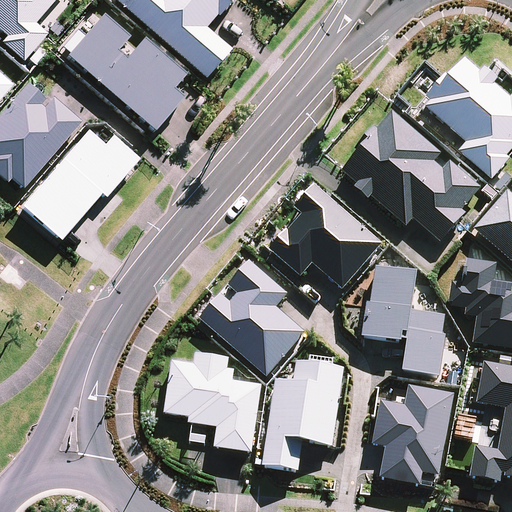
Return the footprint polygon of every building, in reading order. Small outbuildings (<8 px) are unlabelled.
[(0,0),(0,32),(6,38),(1,44),(23,63),(46,35),(34,25),(55,0),(0,0)] [(111,0),(112,0),(204,80),(230,50),(205,30),(215,17),(217,18),(232,0),(111,0)] [(68,55),(65,58),(153,133),(182,100),(171,91),(184,78),(141,42),(125,60),(116,53),(127,39),(101,17),(84,38),(76,32),(61,49),(68,55)] [(466,145),(458,154),(492,182),(510,161),(506,158),(511,151),(511,96),(509,100),(494,86),(497,82),(483,70),(480,74),(464,60),(449,79),(445,76),(424,99),(430,103),(425,109),(466,145)] [(0,99),(11,87),(0,76),(0,99)] [(21,190),(79,124),(51,99),(42,109),(39,107),(43,101),(25,86),(0,115),(0,179),(5,184),(9,179),(21,190)] [(358,154),(342,174),(357,187),(353,190),(367,203),(370,199),(406,229),(413,221),(440,245),(466,215),(462,212),(481,190),(450,164),(443,172),(434,164),(441,156),(391,115),(377,131),(374,128),(355,151),(358,154)] [(102,147),(86,133),(20,208),(58,243),(98,195),(104,200),(138,161),(111,138),(102,147)] [(286,232),(269,251),(300,280),(312,265),(341,291),(382,247),(313,187),(294,210),(302,216),(287,233),(286,232)] [(511,197),(507,193),(473,231),(511,264),(511,197)] [(476,320),(472,345),(511,351),(511,286),(494,284),(496,267),(466,262),(464,274),(462,273),(461,280),(463,281),(463,286),(451,285),(448,305),(451,309),(466,311),(465,318),(476,320)] [(221,296),(199,321),(266,379),(304,335),(276,309),(288,296),(249,263),(228,287),(237,296),(230,304),(221,296)] [(366,305),(361,339),(401,346),(401,343),(406,344),(402,374),(439,380),(446,339),(442,338),(445,319),(411,314),(417,276),(375,269),(369,306),(366,305)] [(193,367),(172,364),(164,417),(189,420),(188,426),(217,431),(214,450),(252,456),(261,389),(232,384),(234,373),(227,372),(229,361),(195,356),(193,367)] [(293,385),(275,382),(261,468),(298,474),(302,445),(332,450),(344,371),(332,369),(333,361),(309,358),(308,366),(296,364),(293,385)] [(498,453),(475,448),(469,479),(500,485),(502,475),(504,476),(504,479),(511,480),(511,369),(483,364),(476,405),(505,411),(498,453)] [(372,446),(385,449),(379,480),(421,488),(423,475),(439,479),(455,397),(408,388),(404,408),(380,403),(372,446)]
